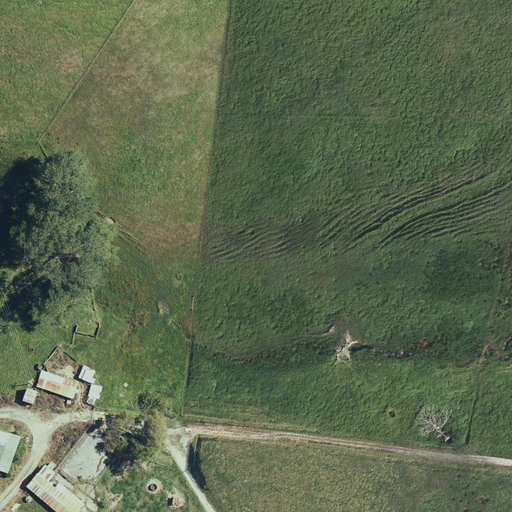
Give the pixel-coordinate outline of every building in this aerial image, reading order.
[(84,366),(78,378),(90,384),(96,371),(84,366)] [(41,371),(35,387),(72,400),(78,385),(41,371)] [(31,406),(37,392),(25,388),(20,401),(31,406)] [(0,472),(6,475),(20,439),(0,431),(0,472)] [(54,487),(48,482),(55,475),(44,466),(34,477),(25,488),(53,511),(77,511),(85,503),(60,481),(54,487)]
